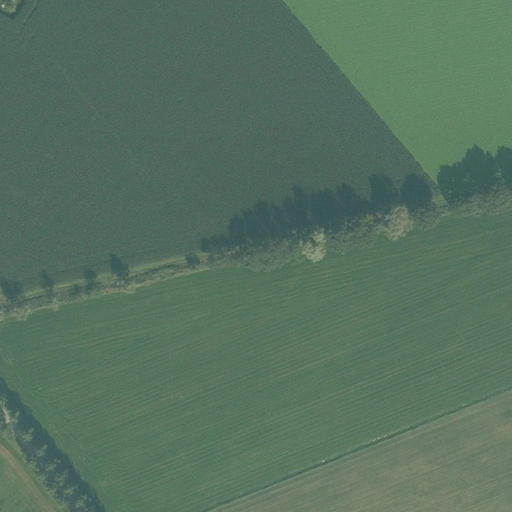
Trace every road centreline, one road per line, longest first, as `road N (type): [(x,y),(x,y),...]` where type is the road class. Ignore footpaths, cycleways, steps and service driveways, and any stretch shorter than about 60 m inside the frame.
road 1 (track): [(511,187),(0,305)]
road 2 (unclassified): [(81,511),(0,407)]
